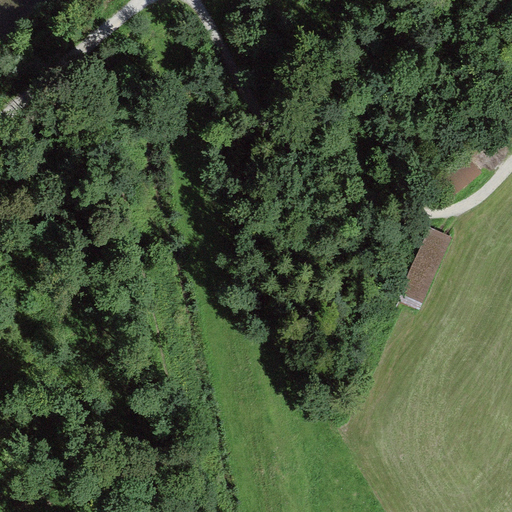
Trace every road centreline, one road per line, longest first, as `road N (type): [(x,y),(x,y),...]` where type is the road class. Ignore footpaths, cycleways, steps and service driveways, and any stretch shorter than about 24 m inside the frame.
road 1 (track): [(511,164),(455,212),(421,210),(337,180),(301,155),(252,99),(192,0)]
road 2 (track): [(148,0),(0,122)]
